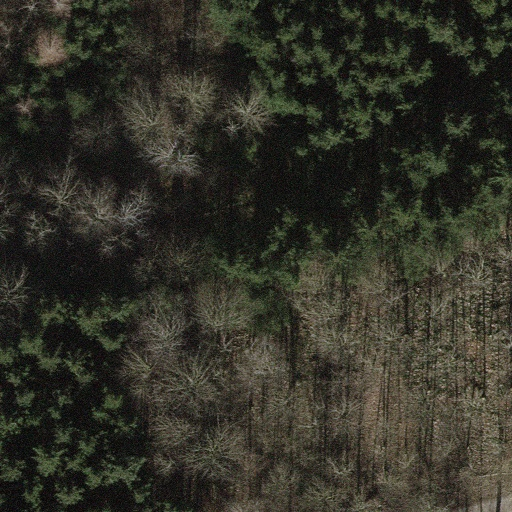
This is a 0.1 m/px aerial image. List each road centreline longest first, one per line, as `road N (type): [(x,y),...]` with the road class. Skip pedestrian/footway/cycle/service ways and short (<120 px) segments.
road 1 (motorway): [(511,484),(215,0)]
road 2 (motorway): [(0,317),(120,511)]
